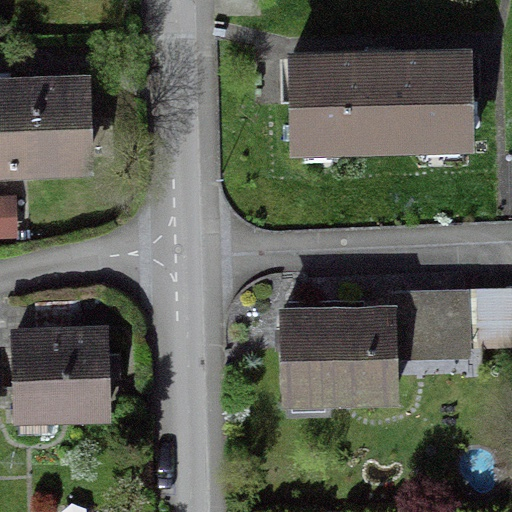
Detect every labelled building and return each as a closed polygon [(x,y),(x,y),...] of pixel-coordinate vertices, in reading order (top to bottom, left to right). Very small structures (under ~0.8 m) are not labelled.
[(119,34),(118,19),(97,19),(97,35),(119,34)] [(467,142),(465,56),(289,60),(291,146),(298,146),(298,166),(339,165),(338,145),(419,143),(420,163),(460,162),(459,141),(467,142)] [(78,83),(0,85),(0,168),(81,166),(78,83)] [(391,353),(464,351),(463,297),(388,298),(388,314),(280,316),(282,397),(287,396),(288,413),(323,412),(323,395),(392,394),(391,353)] [(34,304),(34,328),(80,328),(80,304),(34,304)] [(102,336),(12,338),(14,414),(104,411),(102,336)]
